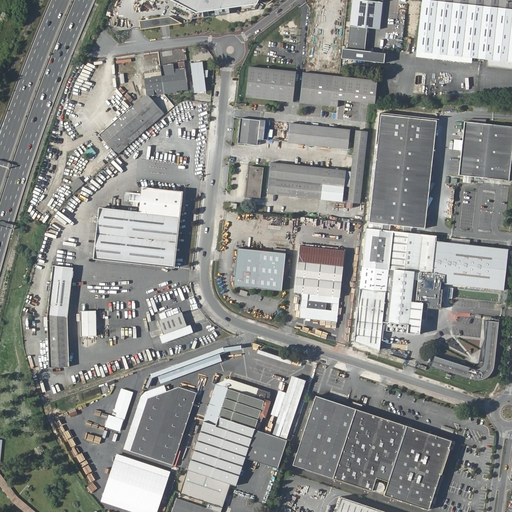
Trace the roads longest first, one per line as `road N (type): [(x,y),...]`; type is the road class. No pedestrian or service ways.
road 1 (residential): [(227,59),(205,266),(215,306),(231,321),(495,409)]
road 2 (unknown): [(245,336),(118,380),(104,402),(78,415),(71,434),(92,478)]
road 3 (motorway): [(0,227),(81,0)]
road 4 (unknown): [(248,368),(137,392),(107,474)]
road 5 (unknown): [(511,115),(454,116),(439,220),(456,230)]
road 6 (motorway): [(62,0),(0,170)]
road 7 (unknown): [(57,246),(43,299),(42,364),(54,375),(86,367)]
road 8 (unknown): [(198,182),(130,180),(82,211),(57,246)]
road 9 (unknown): [(67,144),(97,127),(108,38),(126,0)]
road 10 (residential): [(100,50),(223,43)]
